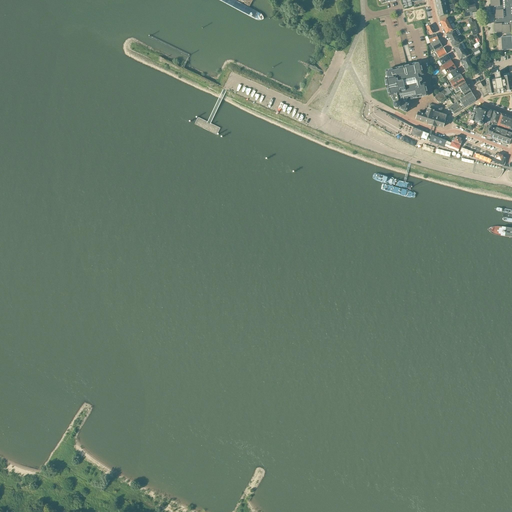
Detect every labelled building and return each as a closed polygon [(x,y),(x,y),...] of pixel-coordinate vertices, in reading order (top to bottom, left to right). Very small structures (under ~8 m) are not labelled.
[(511,0),(490,0),(491,7),(494,7),(495,10),(494,10),(494,18),(496,18),(496,22),(495,22),(495,24),(494,24),(494,32),(502,32),(502,33),(506,33),(506,37),(501,37),(502,50),(511,49),(511,42),(511,36),(511,0)] [(454,7),(438,10),(439,16),(448,14),(447,10),(448,9),(448,10),(455,9),(454,7)] [(440,22),(443,27),(450,24),(447,18),(440,22)] [(450,24),(443,27),(446,33),(453,29),(450,24)] [(427,36),(430,35),(435,33),(431,25),(426,27),(428,30),(426,31),(427,36)] [(450,40),(457,36),(460,35),(457,29),(447,35),(450,40)] [(428,44),(438,39),(436,34),(428,37),(427,37),(428,44)] [(457,36),(450,40),(453,46),(460,42),(457,36)] [(433,48),(440,43),(438,40),(430,43),(433,48)] [(436,52),(440,50),(439,48),(442,47),(440,43),(433,48),(436,52)] [(464,50),(466,49),(463,43),(461,44),(454,47),(457,53),(464,50)] [(446,54),(443,48),(440,50),(436,52),(434,53),(435,56),(437,55),(439,58),(446,54)] [(467,56),(464,50),(457,53),(460,59),(467,56)] [(442,65),(450,60),(447,55),(438,60),(442,65)] [(461,61),(464,67),(471,63),(468,57),(461,61)] [(447,74),(456,68),(451,60),(442,66),(447,74)] [(404,111),(406,112),(409,103),(408,103),(407,102),(408,101),(407,100),(408,98),(410,97),(411,100),(428,96),(425,84),(420,85),(419,82),(420,82),(421,82),(422,81),(422,79),(421,79),(420,79),(419,79),(418,76),(423,75),(421,63),(417,64),(413,65),(410,65),(407,66),(402,67),(396,69),(391,70),(385,71),(387,79),(385,79),(386,85),(386,87),(386,88),(387,89),(388,92),(389,97),(391,96),(392,100),(395,104),(394,105),(394,107),(395,109),(398,109),(399,108),(401,110),(404,111)] [(471,70),(474,69),(471,63),(464,67),(467,72),(471,70)] [(456,69),(448,74),(451,80),(460,74),(456,69)] [(511,90),(511,87),(510,77),(510,76),(509,76),(504,77),(502,77),(500,77),(499,73),(494,74),(495,78),(493,78),(492,79),(491,76),(485,77),(485,79),(485,80),(486,80),(488,95),(511,90)] [(452,86),(463,79),(460,75),(449,82),(452,86)] [(454,89),(465,83),(463,79),(452,86),(452,87),(449,89),(448,88),(443,91),(447,96),(451,93),(451,92),(454,89)] [(484,86),(481,81),(476,85),(483,98),(487,95),(485,85),(484,86)] [(461,92),(468,88),(465,83),(454,89),(456,92),(460,90),(461,92)] [(459,100),(471,92),(468,88),(461,92),(462,93),(462,92),(463,94),(462,95),(460,93),(458,95),(456,97),(458,101),(459,100)] [(445,97),(447,96),(443,91),(434,97),(437,102),(438,102),(439,103),(440,102),(440,103),(441,102),(446,99),(445,97)] [(457,102),(461,110),(464,108),(475,101),(475,99),(471,92),(459,100),(461,103),(459,104),(458,102),(457,102)] [(461,110),(457,102),(456,102),(447,108),(454,114),(461,110)] [(441,111),(442,108),(429,104),(426,115),(418,113),(416,119),(429,123),(429,124),(432,125),(432,126),(433,126),(436,127),(437,125),(443,127),(444,122),(446,122),(447,119),(445,119),(446,115),(439,113),(440,111),(441,111)] [(486,115),(485,115),(485,117),(483,117),(485,111),(475,107),(472,114),(472,113),(469,122),(470,124),(472,124),(474,123),(476,123),(476,124),(477,126),(478,127),(480,126),(481,126),(482,125),(483,125),(483,124),(489,126),(490,122),(491,119),(485,117),(486,115)] [(491,119),(494,111),(487,109),(485,115),(486,115),(485,117),(491,119)] [(493,123),(497,124),(501,114),(494,111),(491,119),(490,122),(489,126),(492,127),(493,123)] [(501,114),(497,124),(497,125),(501,127),(500,128),(505,129),(505,128),(511,131),(511,130),(511,117),(501,114)] [(492,127),(489,126),(486,134),(487,134),(487,136),(487,137),(491,138),(494,128),(492,127)] [(413,128),(411,134),(421,138),(423,132),(413,128)] [(494,128),(491,138),(509,144),(511,137),(511,133),(508,132),(508,133),(494,128)] [(446,141),(431,136),(429,142),(443,147),(444,144),(446,141)] [(461,139),(456,136),(455,138),(453,137),(451,143),(446,141),(444,144),(459,150),(460,147),(462,141),(460,140),(461,139)] [(503,155),(497,153),(497,155),(495,154),(493,160),(492,161),(502,165),(505,158),(502,157),(503,155)]
